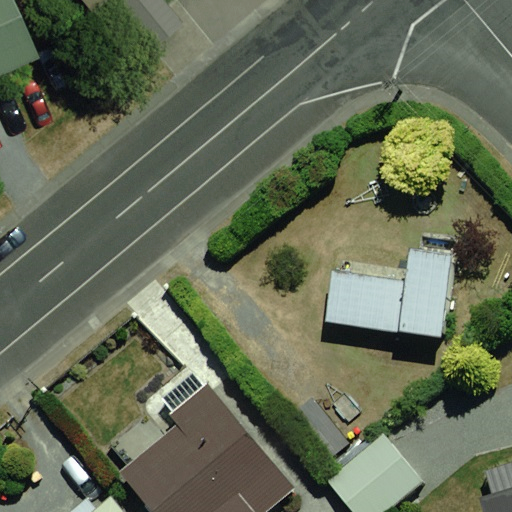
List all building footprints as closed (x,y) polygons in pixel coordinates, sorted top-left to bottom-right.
[(15,0),(0,0),(0,74),(41,56),(15,0)] [(91,0),(99,9),(109,0),(91,0)] [(396,274),(312,266),(306,334),(437,347),(446,250),(399,245),(396,274)] [(203,395),(111,479),(140,511),(254,511),(249,507),(280,479),(203,395)] [(359,432),(315,474),(351,511),(360,511),(400,474),(359,432)] [(511,511),(511,473),(455,483),(460,511),(511,511)] [(86,511),(78,503),(67,511),(86,511)]
